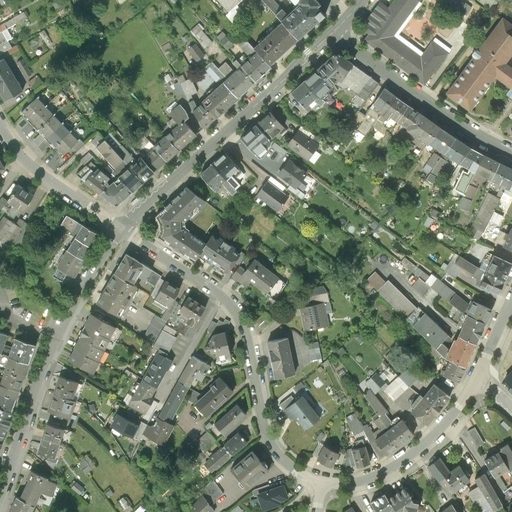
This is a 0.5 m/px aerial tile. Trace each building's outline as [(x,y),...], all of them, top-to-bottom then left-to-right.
[(217,0),(229,12),(242,0),(217,0)] [(262,0),(277,16),(282,10),(273,0),(262,0)] [(277,16),(283,23),(300,41),(301,42),(327,18),(320,9),(323,6),(317,0),(302,0),(299,3),(301,5),(298,8),(287,18),(285,16),(287,14),(283,9),(282,10),(277,16)] [(299,3),(302,0),(290,0),(298,8),(301,5),(299,3)] [(365,41),(424,85),(451,49),(435,37),(424,53),(399,33),(422,3),(418,0),(417,0),(393,0),(388,8),(380,2),(360,28),(370,35),(365,41)] [(24,13),(4,24),(7,29),(27,18),(24,13)] [(450,89),(447,93),(470,109),(472,106),(474,106),(478,101),(478,98),(482,92),(484,92),(488,87),(488,84),(495,75),(511,87),(507,93),(511,96),(511,69),(503,63),(511,53),(511,52),(511,25),(503,19),(500,22),(499,22),(494,28),(495,30),(490,36),(488,36),(484,42),(484,43),(479,51),(477,49),(475,49),(472,53),(472,57),(474,57),(469,63),(467,63),(463,69),(463,71),(456,81),(454,81),(450,87),(450,89)] [(189,32),(205,49),(213,42),(202,30),(204,29),(199,23),(189,32)] [(283,23),(255,49),(258,53),(271,67),(300,41),(283,23)] [(9,37),(6,30),(0,33),(0,38),(1,41),(9,37)] [(234,45),(226,36),(220,41),(228,50),(234,45)] [(235,42),(251,59),(258,53),(255,49),(243,36),(235,42)] [(5,43),(0,45),(0,54),(8,51),(9,50),(5,43)] [(196,44),(187,50),(196,62),(205,56),(196,44)] [(9,50),(8,51),(11,55),(20,50),(17,45),(9,50)] [(273,69),(271,67),(258,53),(251,59),(249,61),(243,67),(258,83),(273,69)] [(334,56),(316,71),(333,88),(337,85),(340,81),(342,83),(354,66),(341,55),(334,56)] [(243,67),(249,61),(243,56),(237,61),(243,67)] [(4,59),(0,61),(0,95),(3,101),(22,91),(4,59)] [(23,60),(17,63),(26,78),(32,75),(23,60)] [(229,80),(219,69),(212,61),(205,66),(208,69),(206,71),(221,87),(225,84),(229,80)] [(234,64),(239,70),(243,67),(237,61),(234,64)] [(229,80),(236,73),(226,62),(219,69),(229,80)] [(371,79),(354,66),(342,83),(347,87),(359,95),(371,79)] [(225,84),(240,100),(258,83),(243,67),(239,70),(236,73),(229,80),(225,84)] [(316,71),(304,82),(319,98),(326,102),(332,97),(330,94),(335,90),(333,88),(316,71)] [(177,78),(189,103),(194,101),(192,96),(198,93),(191,78),(186,81),(183,75),(177,78)] [(37,76),(28,82),(34,90),(43,84),(37,76)] [(168,78),(163,83),(168,89),(174,84),(168,78)] [(379,85),(371,79),(359,95),(354,101),(361,107),(379,85)] [(345,90),(347,87),(342,83),(340,81),(337,85),(345,90)] [(304,82),(291,94),(308,112),(312,109),(310,106),(315,102),(319,98),(304,82)] [(225,84),(221,87),(205,103),(219,119),(240,100),(225,84)] [(384,113),(397,97),(384,88),(372,104),(384,113)] [(348,89),(345,94),(354,100),(357,95),(348,89)] [(397,122),(409,106),(397,97),(384,113),(388,115),(385,119),(389,122),(392,118),(397,122)] [(45,107),(37,98),(22,112),(26,116),(31,122),(45,107)] [(319,98),(315,102),(322,107),(326,102),(319,98)] [(189,103),(194,113),(198,109),(194,101),(189,103)] [(219,119),(205,103),(198,109),(194,113),(206,131),(219,119)] [(384,113),(372,104),(364,115),(359,112),(349,125),(367,137),(374,127),(384,113)] [(173,118),(180,126),(185,122),(186,123),(190,119),(187,112),(180,105),(170,114),(173,118)] [(408,130),(420,113),(409,106),(397,122),(401,125),(408,130)] [(39,130),(54,116),(45,107),(31,122),(36,127),(39,130)] [(257,123),(270,138),(284,127),(271,112),(257,123)] [(388,115),(384,113),(374,127),(386,136),(397,122),(392,118),(389,122),(385,119),(388,115)] [(430,145),(441,128),(420,113),(408,130),(407,132),(428,147),(430,145)] [(31,122),(26,116),(16,125),(21,130),(31,122)] [(47,138),(62,124),(54,116),(39,130),(42,133),(47,138)] [(167,123),(174,131),(180,126),(173,118),(167,123)] [(36,127),(31,122),(21,130),(27,136),(36,127)] [(167,137),(180,152),(198,137),(186,123),(185,122),(180,126),(174,131),(167,137)] [(401,125),(397,122),(386,136),(382,143),(390,148),(396,139),(394,138),(401,128),(401,125)] [(257,123),(240,138),(253,154),(255,152),(259,157),(268,149),(264,144),(270,138),(257,123)] [(55,147),(70,133),(62,124),(47,138),(52,144),(55,147)] [(445,155),(456,138),(441,128),(430,145),(445,155)] [(287,146),(308,162),(319,147),(320,146),(313,141),(298,130),(287,146)] [(47,138),(42,133),(33,142),(38,147),(47,138)] [(78,141),(70,133),(55,147),(63,155),(72,147),(78,141)] [(124,162),(130,168),(136,162),(112,134),(105,140),(124,162)] [(91,143),(96,148),(105,140),(100,135),(91,143)] [(316,136),(313,141),(320,146),(319,147),(323,150),(327,144),(316,136)] [(180,152),(167,137),(154,148),(156,149),(168,162),(168,163),(180,152)] [(52,144),(47,138),(38,147),(43,153),(52,144)] [(411,142),(405,138),(400,147),(405,151),(411,142)] [(451,159),(460,165),(471,148),(456,138),(445,155),(451,159)] [(78,141),(72,147),(76,152),(85,145),(80,139),(78,141)] [(124,162),(105,140),(96,148),(115,170),(124,162)] [(274,142),(271,147),(279,154),(280,152),(284,155),(287,152),(274,142)] [(485,157),(471,148),(460,165),(471,171),(476,174),(485,157)] [(168,162),(156,149),(143,160),(155,173),(168,162)] [(89,153),(80,161),(85,166),(94,158),(89,153)] [(225,153),(213,164),(237,191),(242,186),(233,176),(241,170),(225,153)] [(442,159),(435,153),(423,170),(430,175),(442,159)] [(451,159),(445,155),(442,159),(430,175),(427,180),(433,185),(451,159)] [(485,157),(476,174),(482,177),(490,181),(499,164),(485,157)] [(136,162),(130,168),(145,185),(156,174),(155,173),(143,160),(141,158),(136,162)] [(289,161),(278,174),(291,184),(295,188),(306,174),(289,161)] [(124,162),(115,170),(111,174),(118,179),(130,168),(124,162)] [(77,176),(84,184),(99,170),(91,163),(77,176)] [(213,164),(200,175),(215,192),(223,186),(233,197),(237,192),(237,191),(213,164)] [(511,175),(511,169),(499,164),(490,181),(502,187),(500,191),(504,192),(506,189),(511,175)] [(145,185),(130,168),(118,179),(134,194),(145,185)] [(84,184),(100,196),(114,183),(99,170),(84,184)] [(476,174),(471,171),(465,182),(471,185),(476,174)] [(467,194),(464,198),(472,202),(479,189),(477,188),(482,177),(476,174),(471,185),(467,194)] [(134,194),(118,179),(114,183),(100,196),(115,207),(119,207),(134,194)] [(268,181),(256,196),(278,212),(289,197),(268,181)] [(471,185),(465,182),(462,181),(457,189),(467,194),(471,185)] [(390,187),(384,182),(381,186),(386,191),(390,187)] [(295,188),(291,184),(287,189),(301,200),(305,195),(295,188)] [(34,196),(18,186),(7,201),(6,203),(18,212),(22,214),(34,196)] [(159,233),(158,238),(186,230),(185,223),(207,202),(187,187),(154,218),(156,220),(158,223),(159,228),(159,233)] [(497,198),(488,193),(470,227),(477,230),(483,234),(490,221),(494,212),(501,200),(497,198)] [(472,202),(464,198),(459,208),(468,212),(473,202),(472,202)] [(186,230),(201,241),(220,213),(207,202),(185,223),(186,230)] [(13,219),(18,212),(6,203),(1,211),(13,219)] [(442,214),(434,209),(430,215),(438,220),(442,214)] [(503,217),(494,212),(490,221),(498,226),(503,217)] [(68,229),(78,236),(84,226),(68,216),(62,226),(68,229)] [(5,217),(0,223),(0,239),(10,247),(11,245),(22,229),(16,225),(5,217)] [(429,218),(424,226),(429,229),(434,221),(429,218)] [(20,219),(16,225),(22,229),(26,224),(20,219)] [(36,230),(26,224),(22,229),(11,245),(21,252),(36,230)] [(78,236),(77,238),(94,249),(101,236),(84,226),(78,236)] [(66,231),(77,238),(78,236),(68,229),(66,231)] [(201,241),(186,230),(158,238),(195,263),(200,256),(207,245),(201,241)] [(483,234),(477,230),(473,238),(478,242),(483,234)] [(505,240),(507,235),(500,232),(495,244),(505,248),(508,241),(505,240)] [(213,237),(207,245),(200,256),(226,275),(235,263),(240,256),(236,252),(237,251),(220,239),(219,241),(213,237)] [(77,238),(69,251),(86,262),(94,249),(77,238)] [(0,260),(10,247),(0,239),(0,260)] [(58,269),(76,280),(86,262),(69,251),(58,269)] [(126,251),(114,272),(132,283),(136,276),(144,281),(151,270),(151,268),(126,251)] [(242,253),(240,256),(235,263),(240,267),(247,256),(242,253)] [(456,255),(451,262),(455,265),(460,258),(456,255)] [(432,288),(451,303),(457,295),(432,275),(430,277),(405,257),(400,263),(420,279),(432,288)] [(511,266),(511,265),(494,257),(486,274),(504,283),(511,266)] [(479,289),(486,274),(460,258),(455,265),(462,269),(478,280),(475,286),(479,289)] [(287,284),(254,260),(245,272),(238,282),(247,289),(251,283),(275,301),(287,284)] [(462,269),(455,265),(451,262),(448,266),(445,271),(456,278),(462,269)] [(238,282),(245,272),(240,268),(232,278),(238,282)] [(151,270),(144,281),(154,287),(161,276),(151,270)] [(114,272),(96,302),(120,316),(138,286),(132,283),(114,272)] [(378,292),(386,283),(375,272),(366,281),(378,292)] [(504,283),(486,274),(479,289),(498,297),(504,283)] [(426,283),(420,279),(413,288),(424,298),(432,288),(426,283)] [(173,300),(179,290),(165,281),(152,302),(166,311),(168,308),(173,300)] [(406,319),(416,308),(388,281),(386,283),(378,292),(406,319)] [(312,297),(328,294),(324,287),(310,290),(312,297)] [(178,303),(182,306),(188,297),(184,294),(178,303)] [(314,307),(325,304),(330,303),(328,294),(312,297),(314,307)] [(487,325),(494,312),(473,302),(471,306),(457,295),(451,303),(467,315),(470,317),(487,325)] [(196,322),(205,308),(188,297),(182,306),(180,309),(183,311),(179,318),(192,326),(195,321),(196,322)] [(168,308),(166,311),(161,319),(167,322),(178,303),(173,300),(168,308)] [(327,314),(325,304),(314,307),(300,310),(305,332),(330,327),(327,314)] [(450,350),(454,341),(418,307),(416,308),(406,319),(433,347),(438,352),(444,345),(450,350)] [(84,323),(85,324),(109,338),(116,326),(91,312),(84,323)] [(161,319),(156,316),(143,340),(153,347),(153,346),(163,330),(166,325),(167,322),(161,319)] [(487,325),(470,317),(459,339),(477,347),(487,325)] [(206,337),(210,339),(213,334),(224,331),(230,322),(225,319),(223,323),(219,320),(217,324),(212,321),(207,331),(209,332),(206,337)] [(79,335),(79,336),(104,350),(110,339),(109,338),(85,324),(79,335)] [(175,330),(166,325),(163,330),(172,336),(175,330)] [(176,338),(172,336),(163,330),(153,346),(160,350),(166,354),(167,354),(176,338)] [(210,339),(204,349),(219,358),(231,355),(224,331),(213,334),(210,339)] [(11,345),(8,355),(29,363),(35,343),(14,336),(11,345)] [(73,347),(74,347),(99,362),(105,351),(104,350),(79,336),(73,347)] [(287,338),(267,342),(275,377),(294,373),(287,338)] [(477,347),(459,339),(458,342),(454,341),(450,350),(445,359),(449,362),(466,370),(477,347)] [(11,345),(5,343),(2,353),(8,355),(11,345)] [(318,344),(308,346),(311,362),(322,360),(318,344)] [(348,345),(335,354),(338,359),(351,349),(348,345)] [(444,345),(438,352),(443,357),(445,359),(450,350),(444,345)] [(74,347),(68,359),(94,374),(100,362),(99,362),(74,347)] [(438,352),(433,347),(428,351),(438,361),(443,357),(438,352)] [(166,354),(160,350),(143,380),(156,388),(167,370),(173,362),(164,357),(166,354)] [(29,363),(8,355),(5,364),(3,368),(24,375),(29,363)] [(209,366),(193,356),(179,382),(189,387),(194,377),(201,381),(209,366)] [(466,370),(449,362),(443,377),(459,384),(466,370)] [(382,390),(394,403),(410,388),(422,376),(411,365),(399,376),(389,386),(377,374),(372,379),(382,390)] [(511,367),(501,378),(511,388),(511,367)] [(24,375),(3,368),(1,375),(0,378),(0,381),(20,388),(24,375)] [(196,400),(208,413),(234,389),(220,374),(210,382),(212,384),(202,393),(196,400)] [(53,393),(72,400),(78,382),(58,376),(53,393)] [(366,384),(370,390),(375,396),(382,390),(372,379),(366,384)] [(151,397),(156,388),(143,380),(134,396),(129,405),(145,415),(153,400),(151,397)] [(0,391),(17,397),(20,388),(0,381),(0,391)] [(189,387),(179,382),(161,415),(170,420),(171,420),(189,387)] [(302,382),(293,389),(297,393),(306,387),(302,382)] [(123,388),(117,384),(113,390),(120,394),(123,388)] [(435,385),(423,398),(440,413),(452,399),(435,385)] [(193,402),(196,400),(202,393),(194,389),(188,399),(193,402)] [(377,414),(391,433),(403,423),(399,418),(392,422),(387,415),(389,413),(375,396),(370,390),(363,395),(377,414)] [(0,406),(12,411),(17,397),(0,391),(0,406)] [(53,393),(47,410),(70,418),(75,401),(72,400),(53,393)] [(134,396),(129,393),(123,402),(129,405),(134,396)] [(283,411),(296,402),(292,396),(279,406),(283,411)] [(296,402),(283,411),(291,422),(295,419),(307,433),(322,421),(302,396),(296,402)] [(440,413),(423,398),(421,396),(412,407),(415,409),(412,413),(428,427),(440,413)] [(213,423),(224,435),(246,415),(235,403),(213,423)] [(0,420),(8,423),(12,411),(0,406),(0,420)] [(132,437),(138,425),(118,414),(112,426),(132,437)] [(356,414),(346,419),(355,437),(365,432),(363,428),(356,414)] [(391,433),(377,414),(372,418),(380,430),(374,434),(368,425),(363,428),(365,432),(370,442),(372,447),(377,443),(391,433)] [(156,422),(153,427),(149,434),(151,435),(165,443),(174,427),(168,423),(169,422),(165,420),(163,421),(159,418),(157,422),(156,422)] [(138,425),(132,437),(138,440),(140,438),(147,424),(141,421),(138,425)] [(47,423),(42,437),(60,443),(65,429),(47,423)] [(403,423),(391,433),(400,445),(414,435),(404,423),(403,423)] [(149,434),(153,427),(147,424),(140,438),(147,441),(151,435),(149,434)] [(474,426),(467,430),(476,446),(483,441),(474,426)] [(248,441),(239,430),(224,444),(233,455),(248,441)] [(195,442),(205,452),(208,449),(216,440),(207,431),(195,442)] [(326,436),(322,432),(316,440),(320,443),(326,436)] [(370,442),(365,432),(355,437),(358,442),(364,440),(366,445),(370,442)] [(391,433),(377,443),(386,456),(400,445),(391,433)] [(42,437),(37,451),(55,457),(60,443),(42,437)] [(355,457),(358,466),(371,462),(366,445),(364,440),(358,442),(356,442),(358,449),(353,451),(355,457)] [(500,447),(484,457),(494,474),(497,472),(506,467),(511,475),(511,451),(506,442),(499,446),(500,447)] [(313,456),(319,460),(327,447),(320,443),(313,456)] [(218,468),(233,455),(224,444),(208,458),(210,460),(204,465),(210,472),(216,466),(218,468)] [(319,460),(318,462),(333,471),(341,456),(327,447),(319,460)] [(206,456),(200,449),(194,455),(200,461),(206,456)] [(251,449),(230,467),(247,487),(268,469),(251,449)] [(355,457),(353,451),(345,453),(345,460),(350,459),(355,457)] [(96,465),(87,454),(79,460),(88,472),(96,465)] [(426,464),(436,478),(449,468),(439,454),(426,464)] [(469,478),(457,462),(449,468),(436,478),(448,493),(469,478)] [(28,478),(19,497),(35,505),(41,491),(51,496),(57,484),(46,478),(47,476),(30,468),(26,477),(28,478)] [(483,470),(473,476),(477,483),(492,507),(501,502),(483,470)] [(507,487),(497,472),(494,474),(503,490),(507,487)] [(205,485),(214,499),(223,492),(213,478),(205,485)] [(74,480),(69,485),(81,496),(86,491),(74,480)] [(112,493),(104,482),(99,486),(107,497),(112,493)] [(254,494),(259,492),(272,488),(270,483),(255,488),(253,490),(254,494)] [(272,488),(259,492),(264,508),(283,501),(281,498),(290,495),(286,483),(272,488)] [(385,494),(397,511),(410,511),(415,510),(417,499),(412,498),(403,483),(385,494)] [(492,507),(477,483),(466,491),(479,511),(494,511),(495,511),(492,507)] [(195,494),(199,498),(201,496),(210,506),(215,501),(214,499),(205,485),(195,494)] [(397,511),(385,494),(383,491),(369,500),(377,511),(397,511)] [(119,499),(128,511),(133,508),(125,495),(119,499)] [(16,496),(8,511),(31,511),(35,505),(19,497),(16,496)] [(199,498),(184,511),(212,511),(214,510),(210,506),(201,496),(199,498)] [(157,503),(152,499),(149,502),(153,507),(157,503)] [(458,511),(450,501),(435,511),(458,511)] [(503,511),(506,511),(501,502),(492,507),(495,511),(494,511),(503,511)]
